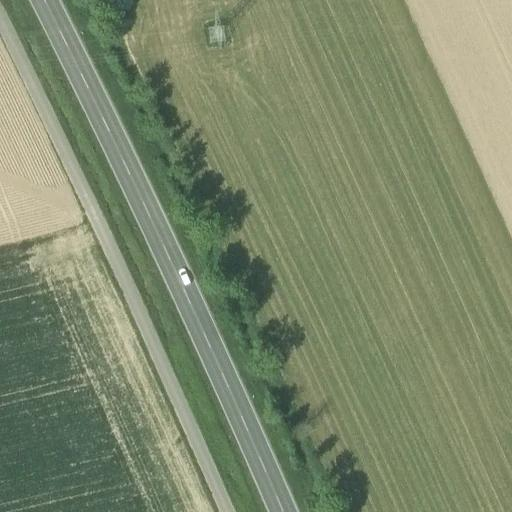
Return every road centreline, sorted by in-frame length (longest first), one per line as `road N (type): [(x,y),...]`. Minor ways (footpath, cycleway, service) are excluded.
road 1 (secondary): [(281,511),(42,0)]
road 2 (track): [(0,20),(223,511)]
